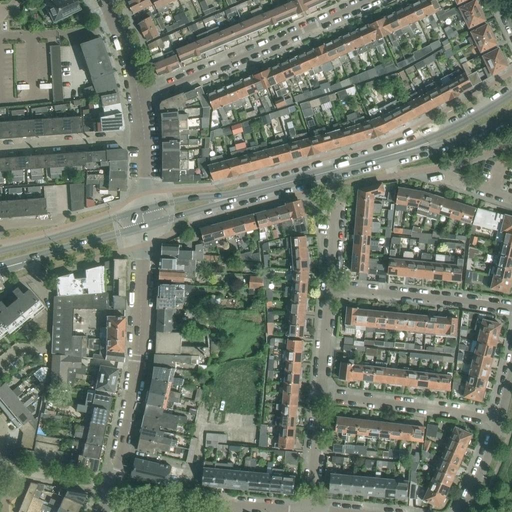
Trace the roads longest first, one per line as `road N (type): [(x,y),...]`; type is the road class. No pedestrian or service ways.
road 1 (residential): [(113,489),(137,363),(145,226)]
road 2 (residential): [(140,100),(371,0)]
road 3 (residential): [(511,306),(330,288)]
road 4 (residential): [(320,398),(499,419)]
road 5 (secondary): [(145,210),(0,251)]
road 6 (secondary): [(382,157),(237,196)]
road 7 (secondary): [(0,265),(145,226)]
road 8 (secondary): [(511,93),(382,157)]
road 9 (residential): [(143,139),(0,148)]
road 10 (secondary): [(382,157),(459,139),(511,115)]
road 11 (residential): [(240,506),(113,489)]
